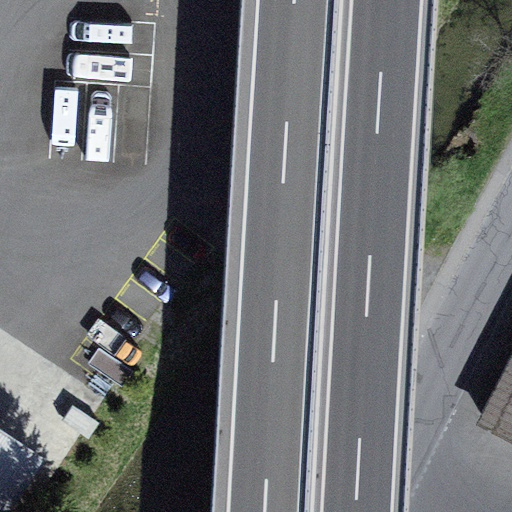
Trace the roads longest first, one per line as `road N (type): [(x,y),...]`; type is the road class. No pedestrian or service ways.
road 1 (motorway): [(295,0),(265,511)]
road 2 (motorway): [(356,511),(386,0)]
road 3 (unclassified): [(511,224),(348,511)]
